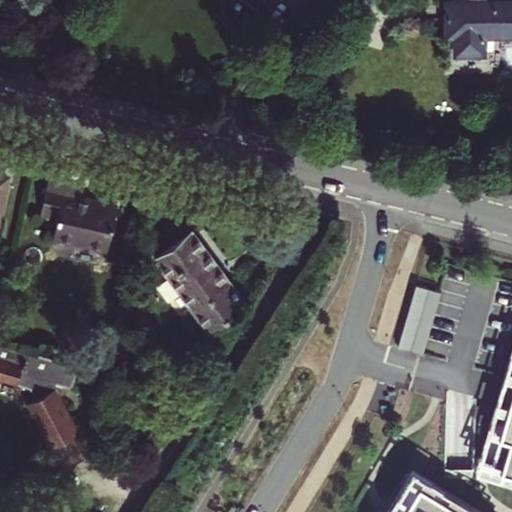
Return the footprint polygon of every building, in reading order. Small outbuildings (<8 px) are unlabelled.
[(223,0),(228,17),(232,26),(244,42),(260,16),(258,15),(267,0),(223,0)] [(511,2),(487,3),(470,3),(447,3),(447,40),(456,41),(456,58),(486,58),(486,39),(511,39),(511,2)] [(260,16),(244,42),(268,57),(284,32),(260,16)] [(52,239),(105,252),(117,205),(81,196),(84,185),(49,176),(40,214),(57,219),(52,239)] [(193,311),(231,280),(191,228),(152,257),(193,311)] [(166,275),(158,281),(185,317),(193,311),(166,275)] [(432,288),(416,283),(398,344),(420,350),(423,351),(440,290),(432,288)] [(79,367),(0,342),(0,380),(31,390),(37,401),(28,405),(52,451),(74,439),(81,435),(59,395),(55,391),(57,385),(68,387),(73,385),(79,367)] [(511,393),(490,466),(511,472),(511,393)] [(74,439),(52,451),(63,473),(85,461),(74,439)] [(470,511),(419,480),(399,511),(470,511)]
